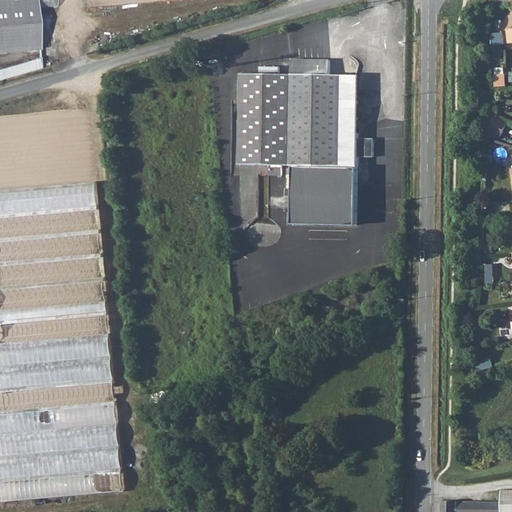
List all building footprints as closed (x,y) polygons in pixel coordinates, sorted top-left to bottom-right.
[(0,0),(0,44),(39,41),(34,0),(0,0)] [(39,41),(0,44),(0,54),(39,51),(39,41)] [(0,78),(43,67),(41,56),(0,67),(0,78)] [(293,76),(292,166),(296,166),(295,224),(357,226),(358,168),(363,76),(342,76),(331,75),(331,60),(295,59),(293,60),(293,76)] [(292,166),(293,76),(244,75),(243,165),(292,166)] [(495,75),(496,88),(506,87),(505,75),(495,75)] [(509,125),(491,114),(489,129),(501,137),(509,125)] [(0,192),(0,504),(123,494),(96,185),(0,192)] [(502,511),(511,511),(511,491),(502,492),(502,504),(502,511)] [(443,511),(502,511),(502,504),(444,503),(443,511)]
